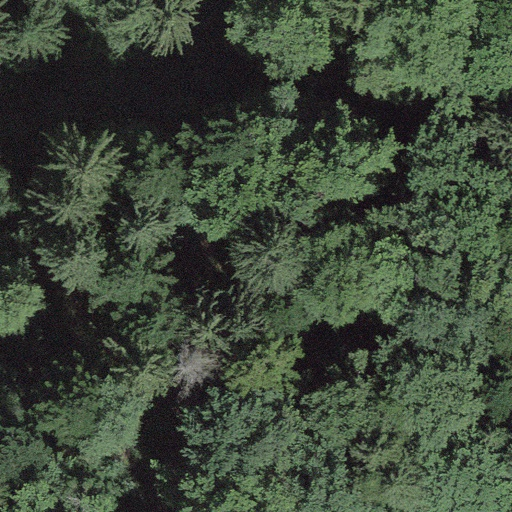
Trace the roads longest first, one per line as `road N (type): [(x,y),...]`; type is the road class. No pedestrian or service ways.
road 1 (track): [(198,511),(148,403),(53,259),(39,192),(59,0)]
road 2 (track): [(0,347),(144,475),(157,511)]
